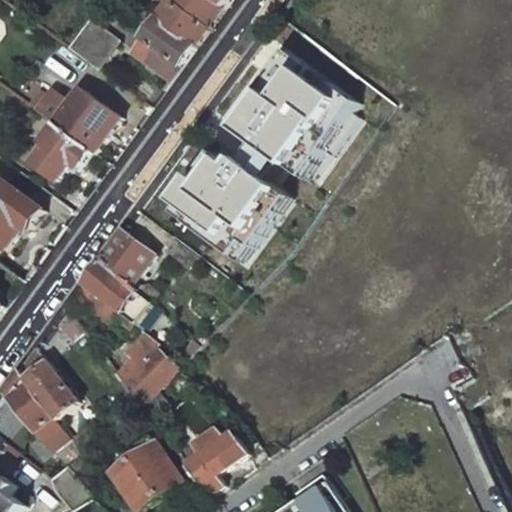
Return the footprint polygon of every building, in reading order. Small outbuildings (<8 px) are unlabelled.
[(162,21),(199,48),(213,30),(229,8),(217,0),(177,0),(175,2),(162,21)] [(217,0),(229,8),(234,0),(217,0)] [(124,42),(95,21),(75,50),(103,71),(124,42)] [(199,48),(162,21),(137,55),(174,83),(199,48)] [(297,51),(240,128),(309,179),(366,101),(297,51)] [(42,113),(60,126),(96,153),(99,155),(126,119),(86,90),(72,110),(54,97),(42,113)] [(42,113),(54,97),(47,92),(35,108),(42,113)] [(96,153),(60,126),(47,143),(53,147),(39,166),(63,183),(77,165),(83,169),(96,153)] [(297,199),(223,143),(174,208),(248,263),(297,199)] [(50,212),(4,179),(0,184),(0,243),(11,252),(29,228),(35,233),(50,212)] [(126,232),(105,260),(136,288),(160,256),(126,232)] [(105,260),(87,286),(125,314),(137,324),(154,304),(144,295),(136,288),(105,260)] [(152,285),(144,295),(154,304),(163,294),(152,285)] [(87,286),(77,299),(115,327),(125,314),(87,286)] [(0,316),(5,313),(9,308),(0,301),(0,316)] [(162,348),(128,385),(137,397),(146,408),(160,394),(182,371),(183,371),(162,348)] [(39,350),(24,371),(61,422),(84,404),(53,363),(39,350)] [(24,371),(9,392),(49,443),(67,429),(61,422),(24,371)] [(425,384),(345,437),(349,444),(358,464),(437,410),(425,384)] [(173,407),(160,394),(146,408),(159,424),(175,411),(171,408),(173,407)] [(95,429),(77,442),(87,455),(88,456),(104,443),(95,429)] [(223,431),(184,457),(216,499),(231,488),(223,477),(254,456),(240,436),(232,441),(223,431)] [(140,461),(120,475),(145,511),(147,511),(189,484),(158,438),(135,454),(140,461)] [(85,457),(73,466),(89,487),(101,478),(85,457)] [(73,466),(55,480),(59,492),(75,511),(78,511),(99,500),(89,487),(73,466)] [(0,511),(29,511),(36,504),(34,497),(8,478),(0,472),(0,511)] [(306,503),(292,511),(352,511),(329,477),(301,495),(306,503)] [(78,511),(105,511),(108,511),(99,500),(78,511)]
